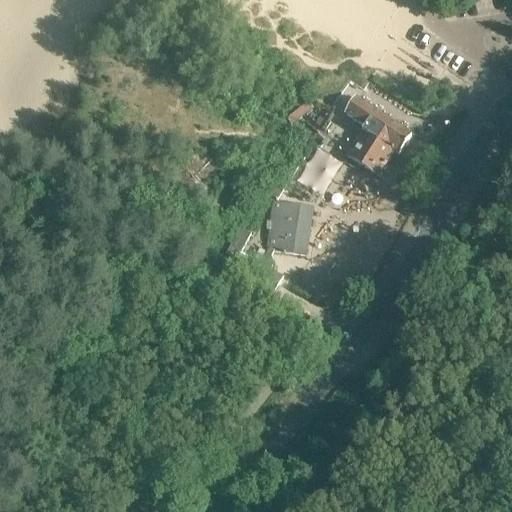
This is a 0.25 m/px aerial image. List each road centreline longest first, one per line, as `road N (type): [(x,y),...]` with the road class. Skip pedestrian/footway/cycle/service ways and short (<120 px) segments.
road 1 (tertiary): [(218,511),(395,290),(465,165),(511,104)]
road 2 (unknown): [(154,511),(255,385),(310,336)]
road 3 (unclassified): [(419,0),(508,82)]
